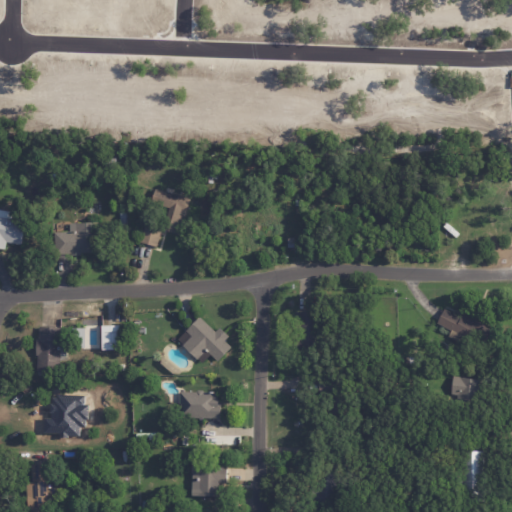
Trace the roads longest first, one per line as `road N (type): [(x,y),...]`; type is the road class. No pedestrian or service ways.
road 1 (residential): [(0,294),(258,270),(511,259)]
road 2 (residential): [(511,49),(12,33)]
road 3 (residential): [(258,270),(265,511)]
